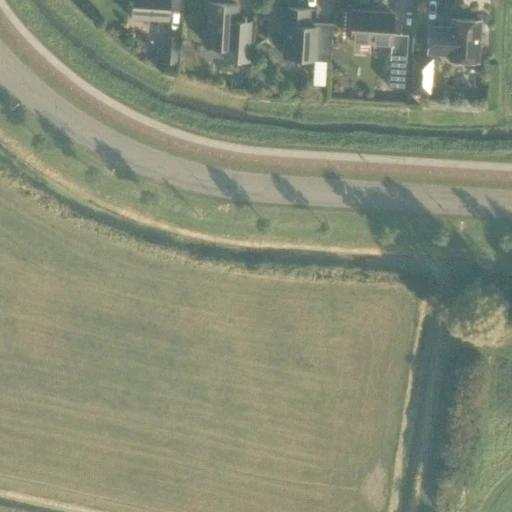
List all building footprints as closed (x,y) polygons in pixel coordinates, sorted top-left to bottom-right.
[(169,0),(132,0),(132,16),(132,19),(148,20),(149,17),(158,18),(157,30),(167,31),(168,18),(169,0)] [(246,60),(247,36),(248,19),(236,19),(237,4),(208,2),(206,45),(225,46),(224,58),(246,60)] [(308,9),(285,7),(284,25),(286,25),(284,56),(313,58),(312,60),(330,61),(332,33),(316,32),(316,26),(307,26),(308,9)] [(350,40),(391,43),(393,14),(352,12),(350,40)] [(481,20),(451,18),(451,27),(429,26),(427,53),(449,55),(449,59),(478,61),(481,20)] [(178,36),(164,36),(163,63),(176,63),(178,36)] [(432,56),(411,55),(409,92),(430,93),(432,56)] [(390,59),(389,86),(404,87),(406,60),(390,59)]
